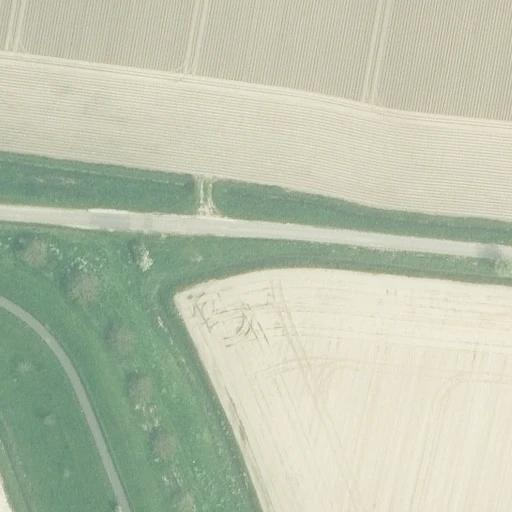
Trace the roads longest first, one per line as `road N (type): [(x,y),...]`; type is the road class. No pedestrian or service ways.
road 1 (unclassified): [(511,253),(0,213)]
road 2 (unclassified): [(128,511),(59,351),(0,302)]
